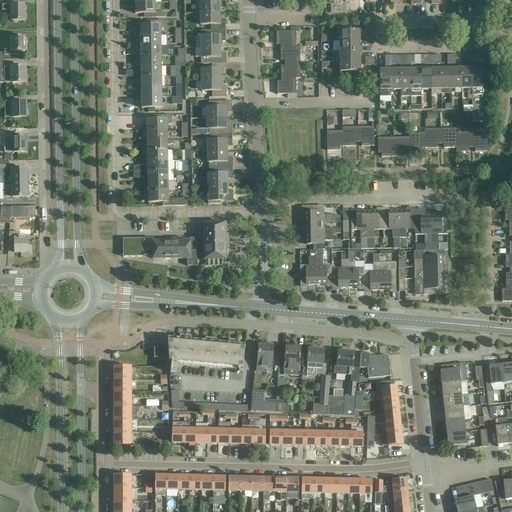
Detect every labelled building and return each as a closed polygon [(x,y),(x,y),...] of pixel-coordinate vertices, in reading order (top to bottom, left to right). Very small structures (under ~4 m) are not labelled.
[(202,0),(202,4),(200,4),(200,15),(220,15),(220,9),(225,9),(224,0),(202,0)] [(155,12),(155,3),(130,4),(130,7),(135,7),(135,13),(145,13),(155,13),(155,12)] [(24,21),(24,5),(2,6),(3,11),(12,11),(12,22),(24,21)] [(211,31),(212,31),(225,31),(225,20),(220,20),(220,15),(200,15),(200,26),(211,26),(211,31)] [(164,29),(164,21),(143,22),(143,26),(140,26),(140,32),(135,32),(135,37),(161,36),(161,31),(163,31),(164,29)] [(212,31),(211,31),(200,32),(200,37),(200,48),(220,48),(220,42),(225,42),(225,31),(212,31)] [(337,39),(337,42),(360,41),(359,31),(339,31),(340,39),(337,39)] [(282,48),(296,47),(295,32),(276,32),(276,45),(282,45),(282,48)] [(140,47),(161,47),(161,36),(135,37),(135,41),(140,41),(140,47)] [(25,51),(25,37),(4,38),(4,56),(20,55),(20,51),(25,51)] [(360,52),(360,41),(337,42),(337,45),(340,45),(340,52),(360,52)] [(161,57),(161,47),(140,47),(141,52),(136,52),(136,57),(161,57)] [(286,63),(300,63),(300,47),(296,47),(282,48),(280,48),(280,60),(286,60),(286,63)] [(211,65),(213,65),(226,64),(225,53),(220,53),(220,48),(200,48),(201,65),(211,65)] [(337,59),(337,62),(360,62),(360,52),(340,52),(340,59),(337,59)] [(141,62),(141,67),(161,67),(161,57),(136,57),(136,62),(141,62)] [(360,62),(337,62),(337,65),(340,65),(340,73),(345,73),(345,80),(359,79),(359,73),(360,73),(360,62)] [(281,79),(283,79),(297,79),(301,79),(300,63),(286,63),(286,66),(281,66),(281,79)] [(226,64),(213,65),(211,65),(211,71),(201,71),(201,81),(221,81),(221,75),(226,75),(226,64)] [(25,83),(25,67),(4,68),(5,84),(25,83)] [(161,77),(161,67),(141,67),(141,73),(136,73),(136,78),(161,77)] [(176,78),(182,78),(182,67),(175,67),(175,70),(170,70),(170,77),(176,78)] [(441,94),(451,94),(451,69),(441,70),(441,94)] [(461,69),(451,69),(451,94),(452,94),(452,93),(454,93),(454,89),(462,89),(461,69)] [(471,69),(461,69),(462,89),(467,89),(468,99),(472,99),(472,95),(471,69)] [(482,69),(471,69),(472,95),(483,95),(482,89),(482,69)] [(380,97),(390,97),(390,94),(390,70),(379,71),(380,97)] [(393,90),(400,90),(400,70),(390,70),(390,94),(393,94),(393,90)] [(401,97),(411,97),(410,70),(400,70),(400,90),(401,97)] [(421,97),(421,90),(421,70),(410,70),(411,97),(421,97)] [(431,70),(421,70),(421,90),(428,90),(428,93),(431,93),(431,70)] [(441,70),(431,70),(431,93),(431,94),(441,94),(441,70)] [(161,77),(136,78),(136,82),(141,82),(141,88),(161,88),(161,77)] [(297,95),(297,79),(283,79),(283,82),(277,82),(277,95),(287,95),(287,98),(297,98),(297,95)] [(221,86),(221,81),(201,81),(201,92),(212,92),(212,98),(216,98),(226,98),(226,86),(221,86)] [(136,98),(161,98),(161,88),(141,88),(141,93),(136,93),(136,98)] [(161,98),(136,98),(136,103),(141,103),(141,109),(162,108),(161,98)] [(26,118),(26,102),(5,102),(5,118),(26,118)] [(207,119),(226,119),(226,113),(231,113),(231,102),(209,102),(209,108),(206,108),(207,119)] [(142,131),(167,131),(167,125),(170,125),(171,124),(171,116),(151,116),(151,120),(147,121),(147,126),(142,127),(142,131)] [(232,135),(231,124),(226,124),(226,119),(224,119),(207,119),(207,129),(191,129),(191,136),(209,136),(217,135),(232,135)] [(358,128),(358,141),(361,141),(361,147),(374,147),(374,127),(358,128)] [(342,132),(342,145),(342,147),(355,147),(355,141),(358,141),(358,128),(342,128),(342,132)] [(440,143),(440,129),(424,130),(424,134),(424,147),(425,149),(437,149),(437,143),(440,143)] [(440,129),(440,143),(443,143),(443,149),(456,149),(456,153),(456,133),(456,129),(440,129)] [(167,141),(167,131),(142,131),(142,136),(147,136),(147,141),(167,141)] [(340,145),(342,145),(342,132),(326,132),(327,151),(340,151),(340,145)] [(472,146),(471,133),(456,133),(456,153),(469,152),(469,146),(472,146)] [(487,133),(471,133),(472,146),(475,146),(475,152),(488,152),(487,133)] [(424,147),(424,134),(409,134),(409,138),(409,151),(409,153),(422,153),(422,147),(424,147)] [(207,152),(224,152),(227,152),(227,147),(232,146),(232,135),(217,135),(209,136),(209,141),(207,141),(207,152)] [(26,153),(26,137),(13,137),(4,138),(4,153),(26,153)] [(381,158),(394,157),(393,138),(378,138),(378,154),(378,152),(381,152),(381,158)] [(409,151),(409,138),(393,138),(394,157),(406,157),(406,151),(409,151)] [(142,147),(142,152),(167,151),(167,146),(172,144),(172,141),(167,141),(147,141),(147,147),(142,147)] [(167,161),(167,151),(142,152),(142,156),(147,156),(147,162),(167,161)] [(227,152),(224,152),(207,152),(207,163),(208,163),(208,169),(232,168),(232,158),(227,158),(227,152)] [(3,184),(27,184),(27,170),(12,170),(12,171),(8,171),(8,161),(0,161),(0,171),(3,171),(3,184)] [(172,161),(167,161),(147,162),(147,167),(144,167),(144,166),(133,167),(133,172),(167,172),(167,166),(172,166),(172,161)] [(208,185),(224,185),(227,185),(227,180),(232,180),(232,168),(208,169),(208,175),(207,175),(208,185)] [(168,182),(167,172),(133,172),(133,178),(144,178),(144,177),(147,177),(147,182),(168,182)] [(143,192),(168,192),(168,182),(147,182),(148,188),(143,188),(143,192)] [(4,198),(12,198),(27,198),(27,184),(3,184),(4,198)] [(220,202),(233,202),(233,191),(228,191),(227,185),(224,185),(222,185),(208,185),(208,202),(208,205),(220,205),(220,202)] [(168,192),(143,192),(143,197),(148,197),(148,203),(162,203),(162,207),(188,206),(188,199),(168,199),(168,192)] [(305,214),(305,222),(324,222),(333,222),(332,217),(332,215),(324,215),(324,206),(312,207),(312,212),(306,212),(305,214)] [(0,215),(0,223),(5,224),(9,224),(10,219),(10,208),(8,208),(1,207),(0,215)] [(10,208),(10,219),(35,219),(35,207),(10,207),(10,208)] [(367,249),(367,211),(358,212),(356,213),(356,214),(351,214),(351,231),(360,231),(360,249),(367,249)] [(375,211),(367,211),(367,249),(374,249),(374,230),(383,230),(383,214),(377,214),(377,213),(375,211)] [(399,238),(398,211),(390,211),(388,213),(383,214),(383,230),(392,230),(392,239),(393,239),(393,249),(395,249),(399,249),(399,238)] [(398,211),(399,238),(406,238),(406,230),(415,229),(415,235),(415,218),(409,218),(409,212),(407,211),(398,211)] [(424,244),(425,244),(425,251),(427,251),(431,251),(431,216),(420,216),(420,218),(415,218),(415,235),(424,235),(424,244)] [(440,216),(431,216),(431,251),(438,251),(438,235),(447,235),(447,223),(441,223),(441,217),(440,216)] [(305,222),(305,234),(333,234),(340,234),(340,229),(333,229),(324,229),(324,222),(305,222)] [(224,260),(225,260),(225,247),(228,247),(228,242),(228,238),(225,238),(225,224),(224,224),(203,224),(203,228),(203,231),(203,238),(203,242),(203,250),(200,250),(200,257),(203,257),(203,260),(212,260),(212,266),(224,266),(224,260)] [(19,237),(19,232),(9,233),(8,247),(14,247),(14,254),(21,254),(21,257),(31,257),(31,247),(28,247),(28,237),(19,237)] [(333,234),(305,234),(305,244),(307,245),(313,245),(313,250),(315,250),(320,250),(325,250),(324,241),(333,241),(333,234)] [(122,239),(123,257),(153,257),(153,260),(171,260),(173,259),(187,259),(187,267),(197,266),(196,260),(196,251),(189,251),(189,242),(184,242),(184,239),(171,239),(171,242),(153,243),(153,239),(122,239)] [(327,285),(326,279),(332,279),(332,269),(332,265),(323,266),(322,257),(320,257),(320,250),(315,250),(315,257),(316,264),(316,285),(327,285)] [(427,251),(425,251),(414,252),(414,268),(442,267),(442,256),(440,256),(440,251),(438,251),(434,251),(431,251),(427,251)] [(364,268),(355,268),(354,260),(352,260),(352,253),(347,253),(347,254),(347,260),(348,288),(357,288),(359,286),(359,283),(364,283),(364,272),(364,268)] [(332,269),(332,279),(332,285),(337,285),(337,287),(339,288),(348,288),(347,260),(347,254),(342,254),(342,260),(341,260),(341,269),(332,269)] [(364,272),(364,283),(369,283),(369,289),(371,291),(380,291),(380,263),(379,256),(372,256),(373,271),(364,272)] [(316,264),(315,257),(311,257),(309,258),(309,266),(300,266),(300,278),(300,284),(305,284),(307,285),(316,285),(316,264)] [(386,263),(380,263),(380,291),(389,290),(391,289),(396,289),(396,293),(396,271),(387,271),(386,263)] [(442,279),(442,267),(414,268),(414,279),(423,279),(442,279)] [(423,279),(414,279),(414,287),(423,286),(423,295),(435,295),(435,290),(441,290),(442,288),(442,279),(423,279)] [(511,286),(507,287),(507,289),(501,290),(502,302),(511,302),(511,286)] [(173,338),(167,338),(169,362),(171,362),(170,373),(176,374),(177,363),(243,369),(245,345),(174,338),(174,335),(173,335),(173,338)] [(256,372),(264,372),(265,364),(272,365),(273,347),(268,347),(268,344),(261,343),(261,346),(258,346),(256,372)] [(294,346),(286,346),(286,348),(285,348),(283,376),(298,377),(300,349),(293,349),(294,346)] [(165,359),(165,349),(153,349),(153,359),(165,359)] [(324,351),(308,350),(306,368),(322,369),(323,365),(324,351)] [(354,353),(338,352),(337,367),(334,367),(333,374),(336,374),(336,375),(344,376),(344,375),(351,376),(352,368),(353,368),(354,353)] [(367,368),(368,379),(390,377),(388,359),(388,358),(386,356),(383,356),(375,357),(374,355),(361,354),(359,368),(364,368),(367,368)] [(503,385),(511,383),(511,364),(501,365),(503,385)] [(441,384),(460,383),(458,365),(441,366),(442,371),(440,371),(441,384)] [(503,385),(501,365),(489,367),(491,386),(503,385)] [(114,381),(131,381),(131,367),(114,367),(114,381)] [(312,416),(328,416),(329,397),(328,397),(330,377),(321,376),(319,405),(313,405),(312,416)] [(114,381),(114,394),(131,394),(131,381),(114,381)] [(354,411),(354,403),(355,389),(355,383),(348,383),(347,396),(345,395),(345,397),(329,397),(328,416),(354,417),(354,411)] [(461,395),(460,383),(441,384),(442,397),(461,395)] [(377,401),(383,400),(397,399),(396,387),(382,389),(375,389),(377,401)] [(355,389),(354,403),(363,402),(363,393),(355,393),(355,389)] [(264,391),(252,391),(250,412),(263,413),(274,413),(275,401),(263,401),(264,391)] [(131,407),(134,407),(134,400),(131,400),(131,394),(114,394),(114,407),(131,407)] [(444,410),(463,408),(461,395),(442,397),(444,410)] [(398,410),(397,399),(383,400),(384,412),(398,410)] [(275,401),(274,413),(286,414),(286,402),(275,401)] [(363,402),(354,403),(354,411),(362,412),(363,402)] [(131,407),(114,407),(114,420),(131,420),(131,407)] [(463,408),(444,410),(445,422),(464,420),(470,420),(469,407),(463,408)] [(384,412),(385,423),(400,422),(398,410),(384,412)] [(242,426),(241,445),(253,445),(254,415),(248,415),(248,421),(249,421),(249,426),(242,426)] [(259,416),(254,415),(253,445),(265,446),(265,432),(265,426),(259,426),(259,416)] [(114,433),(131,433),(131,420),(114,420),(114,433)] [(445,422),(446,434),(465,432),(464,420),(445,422)] [(387,435),(401,434),(400,422),(385,423),(387,435)] [(218,426),(207,425),(207,431),(206,443),(206,444),(218,445),(218,431),(218,426)] [(218,426),(218,431),(218,445),(224,445),(230,445),(230,432),(230,426),(218,426)] [(241,445),(242,426),(242,432),(230,432),(230,445),(241,445)] [(509,445),(507,426),(495,427),(497,446),(509,445)] [(351,434),(350,448),(362,448),(363,434),(363,428),(351,427),(351,434)] [(171,443),(183,444),(183,431),(172,430),(171,443)] [(480,431),(481,448),(488,447),(487,437),(486,430),(480,431)] [(183,444),(195,444),(195,431),(183,431),(183,444)] [(207,431),(195,431),(195,444),(206,444),(207,431)] [(269,446),(281,446),(281,432),(269,432),(269,446)] [(281,446),(292,446),(293,432),(281,432),(281,446)] [(293,432),(292,446),(304,446),(304,433),(293,432)] [(465,432),(446,434),(447,447),(466,445),(465,432)] [(131,447),(131,433),(114,433),(114,447),(131,447)] [(316,447),(316,433),(304,433),(304,446),(316,447)] [(316,447),(327,447),(328,433),(316,433),(316,447)] [(327,447),(339,447),(339,433),(328,433),(327,447)] [(350,448),(351,434),(339,433),(339,447),(350,448)] [(402,445),(401,434),(387,435),(388,447),(402,445)] [(114,476),(114,489),(131,489),(131,476),(114,476)] [(166,497),(167,477),(155,477),(154,490),(154,497),(166,497)] [(178,491),(178,477),(167,477),(166,497),(178,497),(178,491)] [(190,477),(178,477),(178,491),(190,491),(190,477)] [(201,491),(201,478),(190,477),(190,491),(201,491)] [(201,491),(213,492),(213,478),(201,478),(201,491)] [(213,478),(213,492),(213,498),(225,498),(225,478),(213,478)] [(239,492),(240,478),(228,478),(228,492),(239,492)] [(251,479),(240,478),(239,492),(251,492),(251,479)] [(263,493),(263,479),(251,479),(251,492),(263,493)] [(274,493),(275,479),(263,479),(263,493),(263,501),(269,501),(269,493),(274,493)] [(286,480),(275,479),(274,493),(280,493),(280,501),(286,501),(286,493),(286,480)] [(382,487),(382,493),(387,493),(395,492),(407,491),(405,479),(392,481),(392,486),(382,487)] [(286,493),(286,501),(286,493),(298,494),(298,490),(298,480),(286,480),(286,493)] [(313,494),(313,480),(301,480),(301,494),(301,499),(313,499),(313,494)] [(313,494),(324,494),(325,480),(313,480),(313,494)] [(336,494),(336,481),(325,480),(324,494),(336,494)] [(484,482),(487,494),(493,493),(493,492),(491,480),(484,482)] [(511,499),(511,480),(503,482),(505,501),(511,499)] [(343,495),(348,495),(348,481),(336,481),(336,494),(343,495)] [(359,495),(360,481),(348,481),(348,495),(359,495)] [(372,481),(360,481),(359,495),(359,503),(364,503),(365,495),(371,495),(372,481)] [(479,483),(482,495),(486,494),(487,494),(484,482),(479,483)] [(473,484),(476,497),(482,495),(479,483),(473,484)] [(473,497),(476,497),(473,484),(467,486),(470,498),(473,497)] [(467,486),(461,487),(464,499),(470,498),(467,486)] [(458,500),(464,499),(461,487),(455,488),(458,500)] [(114,502),(131,502),(131,489),(114,489),(114,502)] [(395,492),(387,493),(388,505),(408,503),(407,491),(395,492)] [(465,511),(476,510),(473,497),(470,498),(458,500),(454,501),(456,511),(465,511)] [(130,511),(131,502),(114,502),(113,511),(130,511)] [(389,511),(408,511),(408,503),(388,505),(389,511)]
